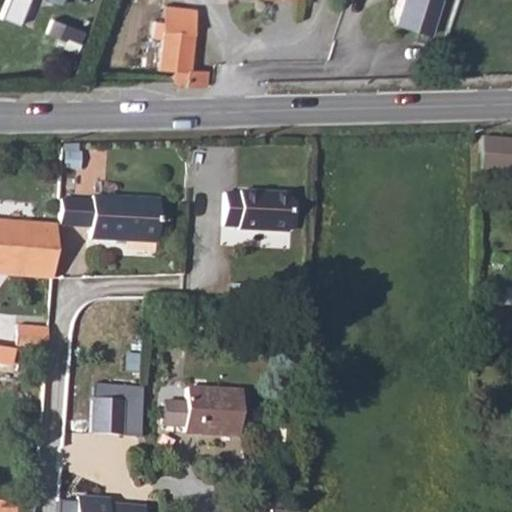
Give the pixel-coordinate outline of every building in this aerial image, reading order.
[(401,0),(393,24),(428,37),(440,0),(401,0)] [(175,70),(173,87),(206,87),(206,75),(197,73),(189,74),(195,10),(165,7),(163,24),(155,23),(154,36),(161,37),(158,67),(175,70)] [(511,136),(483,135),(480,166),(511,168),(511,136)] [(243,194),(226,194),(226,223),(241,224),(243,227),(289,229),(289,192),(242,191),(243,194)] [(56,203),(54,228),(89,229),(89,240),(157,244),(159,203),(90,200),(90,205),(56,203)] [(50,280),(54,228),(0,223),(0,269),(28,271),(27,278),(50,280)] [(0,276),(27,278),(28,271),(0,269),(0,276)] [(15,327),(13,351),(45,355),(47,329),(15,327)] [(89,384),(88,435),(139,441),(141,389),(89,384)] [(183,431),(182,438),(237,442),(239,398),(186,395),(185,409),(162,407),(161,429),(183,431)] [(0,511),(31,511),(32,511),(0,501),(0,511)]
